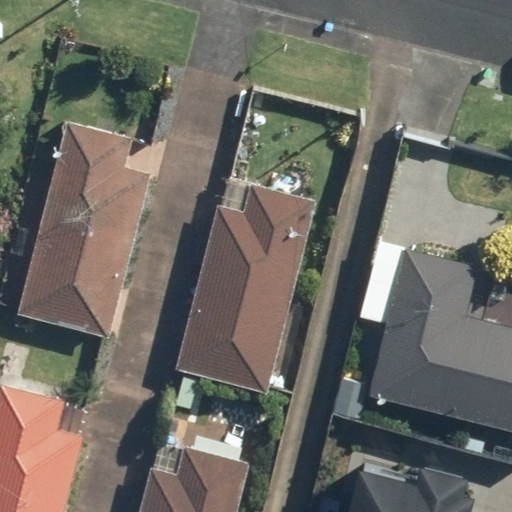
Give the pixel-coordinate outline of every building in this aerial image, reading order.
[(65,115),(16,306),(106,329),(148,166),(124,160),(131,131),(65,115)] [(182,366),(273,384),(311,189),(244,176),(238,206),(214,201),(182,366)] [(364,388),(511,419),(511,318),(468,309),(480,257),(397,239),(364,388)] [(1,375),(0,378),(0,511),(61,511),(84,427),(59,421),(67,392),(1,375)] [(136,511),(231,511),(243,450),(176,437),(171,467),(146,462),(136,511)] [(511,511),(511,500),(474,491),(480,465),(421,451),(419,459),(364,445),(347,511),(511,511)]
